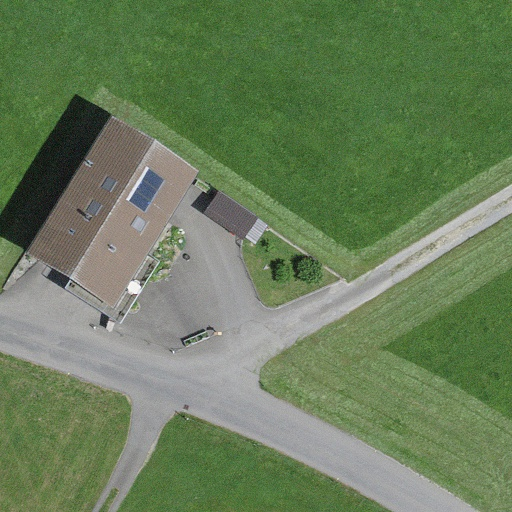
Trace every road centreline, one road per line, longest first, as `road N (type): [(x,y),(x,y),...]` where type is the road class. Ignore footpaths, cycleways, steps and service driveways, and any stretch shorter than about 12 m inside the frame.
road 1 (unclassified): [(0,329),(212,398),(428,511)]
road 2 (track): [(212,398),(273,340),(511,202)]
road 3 (track): [(167,383),(105,511)]
